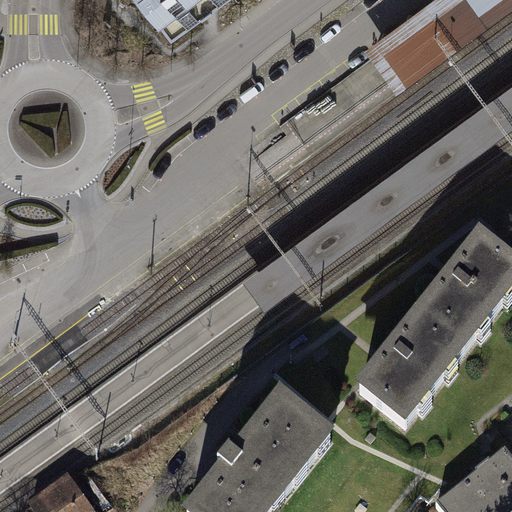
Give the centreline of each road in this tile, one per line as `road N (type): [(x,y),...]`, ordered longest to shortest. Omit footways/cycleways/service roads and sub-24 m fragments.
road 1 (residential): [(96,151),(155,123),(214,70)]
road 2 (residential): [(214,70),(145,92),(90,98)]
road 3 (residential): [(214,70),(312,0)]
